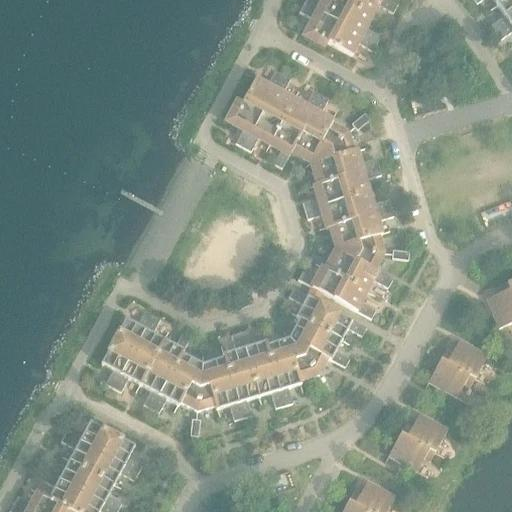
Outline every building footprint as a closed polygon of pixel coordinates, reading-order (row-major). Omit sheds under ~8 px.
[(323,0),(320,6),(309,0),(305,0),(298,14),(312,21),(305,34),(350,58),(357,46),(371,53),(379,38),(365,30),(371,20),(372,19),(372,18),(377,8),(391,16),(396,7),(386,1),(386,0),(323,0)] [(511,0),(471,0),(475,6),(483,0),(491,0),(496,6),(495,7),(496,8),(503,17),(490,27),(500,41),(511,32),(511,0)] [(317,200),(301,205),(306,222),(322,217),(326,230),(329,230),(335,251),(325,270),(322,269),(315,281),(301,273),(297,282),(370,321),(374,313),(360,305),(366,295),(367,294),(372,283),(386,290),(391,282),(377,274),(374,272),(383,255),(377,238),(381,236),(377,223),(392,218),(387,201),(372,206),(369,195),(369,193),(368,193),(365,182),(380,177),(375,160),(359,165),(356,152),(352,152),(347,134),(330,125),(332,122),(319,115),(327,101),(311,93),(304,107),(293,102),(293,101),(292,100),(292,101),(281,95),(289,81),(273,72),(266,87),(254,80),(230,125),(242,131),(234,145),(249,154),(257,140),(268,145),(267,146),(269,147),(269,146),(279,152),(272,166),(281,171),(288,157),(289,157),(290,154),(310,164),(316,186),(313,187),(317,200)] [(350,126),(356,132),(368,122),(363,116),(350,126)] [(392,252),(391,261),(407,263),(408,254),(392,252)] [(511,324),(511,297),(506,284),(497,288),(499,294),(485,300),(497,330),(511,324)] [(142,407),(157,415),(165,401),(177,408),(179,404),(196,414),(214,408),(215,412),(228,408),(233,423),(250,418),(245,402),(257,399),(257,400),(258,399),(270,395),(274,410),(291,405),(287,390),(300,386),(299,383),(317,378),(326,361),(329,362),(343,370),(348,361),(334,354),(340,343),(341,342),(346,331),(360,339),(365,330),(292,291),(287,299),(301,307),(295,319),(297,321),(287,340),(266,347),(265,343),(251,347),(247,332),(230,337),(234,352),(221,356),(222,360),(201,366),(181,356),(183,352),(182,352),(190,338),(181,334),(174,348),(163,342),(162,341),(151,336),(159,321),(143,313),(136,327),(124,320),(117,333),(117,332),(106,353),(100,366),(112,372),(104,386),(119,395),(127,380),(138,386),(137,387),(139,388),(139,387),(150,393),(142,407)] [(444,352),(439,361),(474,380),(486,357),(458,342),(451,356),(444,352)] [(474,380),(439,361),(427,384),(455,399),(463,386),(469,389),(474,380)] [(319,386),(329,399),(336,394),(326,381),(319,386)] [(404,426),(399,435),(434,454),(446,431),(418,416),(411,429),(404,426)] [(189,438),(197,439),(199,422),(191,421),(189,438)] [(113,487),(113,486),(119,476),(133,483),(141,468),(127,460),(133,448),(121,441),(101,429),(101,430),(89,424),(82,436),(68,428),(59,444),(74,451),(68,462),(67,462),(67,463),(61,474),(47,466),(39,481),(53,489),(47,500),(37,494),(31,505),(16,498),(8,511),(116,511),(121,506),(107,498),(112,487),(113,487)] [(434,454),(399,435),(387,458),(415,473),(423,460),(429,463),(434,454)] [(352,493),(347,502),(364,511),(386,511),(394,499),(365,483),(358,496),(352,493)] [(364,511),(347,502),(341,511),(364,511)]
